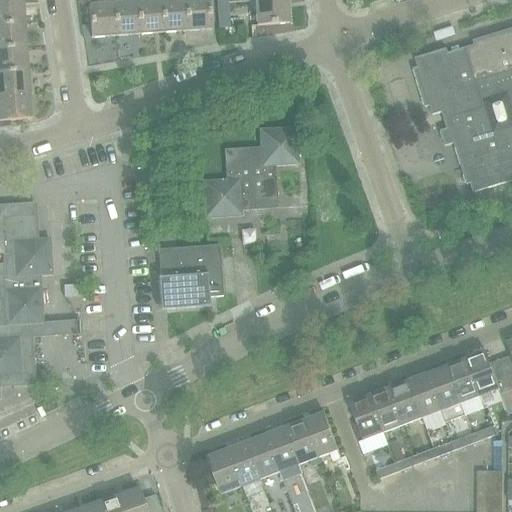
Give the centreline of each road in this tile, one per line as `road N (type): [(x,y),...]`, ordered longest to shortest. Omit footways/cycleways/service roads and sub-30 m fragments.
road 1 (residential): [(511,325),(163,456)]
road 2 (residential): [(0,198),(108,181),(116,351),(133,391)]
road 3 (residential): [(406,274),(133,391)]
road 4 (residential): [(81,128),(332,40)]
road 5 (residential): [(406,274),(332,40)]
road 6 (residential): [(6,511),(163,456)]
road 7 (residential): [(133,391),(0,452)]
road 8 (residential): [(332,40),(459,0)]
road 9 (residential): [(81,128),(59,0)]
